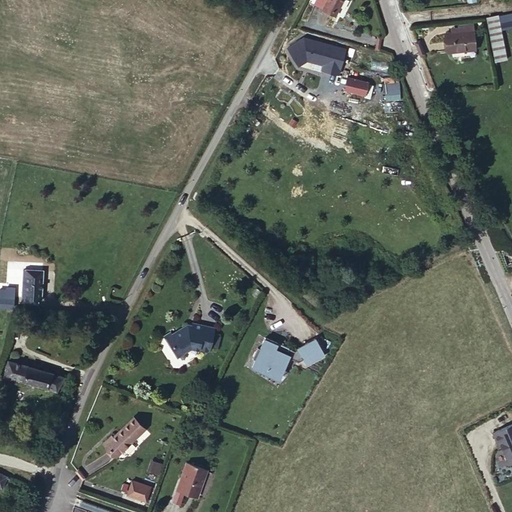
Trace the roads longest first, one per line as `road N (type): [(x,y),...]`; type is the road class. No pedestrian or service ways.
road 1 (unclassified): [(36,511),(81,380),(287,0)]
road 2 (secondary): [(511,313),(414,82),(388,0)]
road 3 (unknown): [(180,204),(285,302)]
